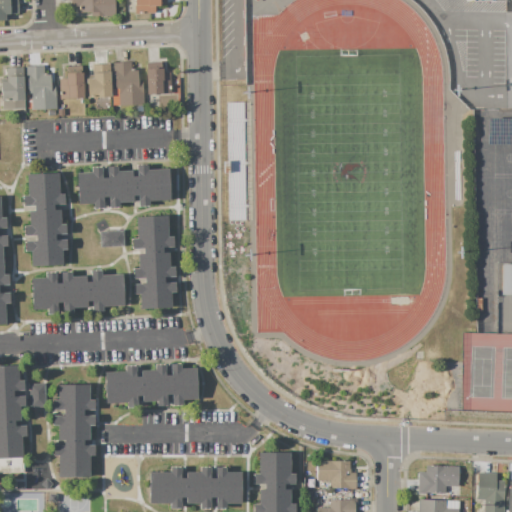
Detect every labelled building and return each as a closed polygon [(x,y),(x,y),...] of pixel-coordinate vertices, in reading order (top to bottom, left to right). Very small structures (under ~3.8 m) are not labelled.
[(0,0),(17,0),(18,14),(9,15),(9,20),(0,20),(0,0)] [(70,0),(114,0),(114,16),(91,16),(91,12),(78,12),(78,7),(70,7),(70,0)] [(133,0),(166,0),(166,5),(159,5),(159,6),(154,6),(155,13),(134,14),(133,0)] [(143,105),(119,106),(118,89),(115,90),(113,63),(130,62),(131,69),(137,69),(138,81),(142,80),(143,105)] [(146,94),(145,69),(146,69),(146,62),(161,62),(162,69),(162,73),(170,73),(171,93),(146,94)] [(110,97),(87,98),(86,76),(93,75),(92,65),(109,64),(110,97)] [(56,109),(32,110),(31,94),(27,94),(26,70),(25,66),(43,66),(44,73),(50,73),(51,85),(55,85),(56,109)] [(81,66),(81,72),(82,72),(83,98),(60,99),(59,79),(66,79),(66,74),(67,74),(66,67),(81,66)] [(24,100),(0,101),(0,79),(5,79),(5,69),(22,68),(24,100)] [(169,200),(148,201),(148,206),(137,207),(137,202),(134,203),(132,171),(136,171),(135,165),(146,165),(146,170),(167,169),(169,200)] [(103,171),(105,204),(102,204),(103,209),(93,210),(93,204),(78,205),(76,173),(90,173),(90,168),(101,167),(101,171),(103,171)] [(134,203),(132,171),(116,172),(116,167),(106,167),(106,171),(103,171),(105,204),(108,204),(108,209),(118,209),(118,203),(134,203)] [(57,173),(59,194),(63,194),(64,204),(60,205),(60,209),(28,211),(28,206),(22,207),(22,196),(27,196),(26,174),(57,173)] [(60,209),(28,211),(29,225),(23,226),(24,236),(29,236),(29,239),(62,237),(62,234),(65,234),(65,224),(61,224),(60,209)] [(166,215),(167,237),(172,236),(172,247),(168,247),(169,252),(137,254),(136,249),(131,250),(130,239),(136,238),(135,217),(166,215)] [(98,231),(122,230),(123,246),(99,247),(98,231)] [(29,239),(62,237),(62,240),(65,239),(66,250),(61,250),(62,265),(31,267),(30,253),(25,253),(24,242),(29,241),(29,239)] [(169,252),(137,254),(137,268),(132,269),(133,279),(138,279),(138,281),(171,280),(170,277),(174,277),(173,266),(170,267),(169,252)] [(0,289),(5,289),(4,286),(8,286),(8,274),(3,274),(2,259),(0,259),(0,289)] [(511,294),(511,264),(500,264),(500,295),(511,294)] [(123,305),(102,307),(103,311),(92,312),(92,308),(89,308),(87,276),(90,276),(90,271),(101,270),(101,275),(122,274),(123,305)] [(89,308),(87,276),(71,277),(71,272),(61,272),(61,276),(58,276),(59,309),(62,309),(63,315),(73,314),(72,309),(89,308)] [(58,276),(59,309),(57,309),(57,315),(46,315),(45,309),(31,310),(29,279),(45,278),(45,273),(56,273),(56,277),(58,276)] [(138,281),(171,280),(171,282),(174,282),(175,292),(170,293),(171,308),(140,309),(139,296),(133,296),(133,284),(138,284),(138,281)] [(0,324),(0,289),(5,289),(5,293),(8,292),(9,302),(9,304),(3,304),(4,324),(0,324)] [(168,401),(167,368),(170,368),(170,364),(180,363),(180,368),(195,368),(196,400),(183,400),(183,406),(170,407),(170,401),(168,401)] [(139,370),(140,402),(156,401),(156,407),(166,407),(166,401),(168,401),(167,368),(165,369),(165,365),(154,365),(154,369),(139,370)] [(20,393),(0,394),(0,366),(18,366),(19,380),(23,380),(24,391),(19,391),(20,393)] [(103,372),(124,371),(124,366),(135,366),(135,370),(139,370),(140,402),(136,402),(136,408),(126,408),(125,402),(104,403),(103,372)] [(44,383),(45,407),(28,407),(27,384),(44,383)] [(90,412),(56,413),(56,410),(52,410),(52,399),(56,399),(56,385),(89,384),(89,400),(93,400),(93,410),(90,410),(90,412)] [(0,424),(20,423),(19,408),(25,408),(25,396),(20,397),(20,393),(0,394),(0,424)] [(56,442),(88,442),(88,426),(94,426),(93,415),(90,415),(90,412),(56,413),(56,416),(52,416),(52,428),(56,428),(56,442)] [(0,458),(0,424),(20,423),(20,426),(25,426),(26,436),(21,436),(22,458),(0,458)] [(57,477),(57,456),(53,456),(52,445),(56,445),(56,442),(88,442),(88,445),(94,445),(94,455),(89,456),(89,476),(57,477)] [(253,511),(253,504),(258,504),(258,484),(253,484),(253,473),(258,473),(258,453),(289,453),(289,474),(294,474),(294,485),(289,485),(289,504),(294,504),(294,511),(253,511)] [(22,458),(0,458),(0,472),(22,472),(22,458)] [(316,461),(349,461),(349,469),(350,469),(350,473),(355,473),(355,489),(329,489),(329,481),(316,481),(316,461)] [(417,493),(418,471),(424,472),(424,466),(458,466),(457,487),(444,486),(444,494),(417,493)] [(148,473),(170,472),(170,468),(180,467),(180,472),(184,472),(184,504),(180,504),(180,509),(170,509),(170,503),(148,504),(148,473)] [(184,472),(184,504),(199,504),(199,510),(210,509),(210,505),(212,505),(212,472),(210,472),(209,467),(199,467),(200,472),(184,472)] [(212,505),(212,472),(215,471),(215,467),(225,467),(225,472),(240,472),(240,504),(225,504),(225,510),(214,510),(214,505),(212,505)] [(502,511),(483,511),(483,500),(476,500),(477,473),(496,474),(495,480),(504,481),(502,511)] [(316,511),(316,508),(329,508),(329,500),(347,500),(347,498),(356,498),(356,511),(316,511)] [(417,511),(418,500),(458,501),(458,511),(417,511)]
